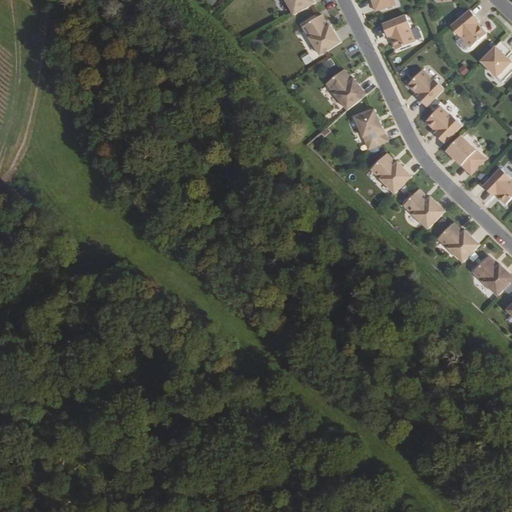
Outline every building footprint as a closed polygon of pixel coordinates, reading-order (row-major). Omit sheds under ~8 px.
[(316,3),(314,0),(287,0),(295,15),(316,3)] [(393,0),(370,0),(375,11),(395,5),(393,0)] [(470,11),(452,26),(460,37),(461,36),(471,48),(486,35),(476,23),(478,21),(470,11)] [(343,42),(332,25),(331,26),(323,15),(304,27),(323,56),(343,42)] [(405,16),(383,24),(388,37),(391,36),(396,50),(416,42),(405,16)] [(511,52),(502,42),(482,62),(503,83),(511,73),(511,62),(507,58),(511,52)] [(468,71),(463,66),(458,70),(463,76),(468,71)] [(325,86),(347,112),(369,93),(356,78),(354,79),(346,69),(325,86)] [(422,70),(407,85),(418,96),(416,97),(426,107),(444,89),(434,79),(433,80),(422,70)] [(461,126),(451,116),(451,117),(440,107),(425,122),(436,132),(434,134),(444,144),(461,126)] [(376,110),(356,118),(369,150),(390,141),(376,110)] [(471,147),(461,138),(445,154),(470,177),(487,160),(472,146),(471,147)] [(414,177),(399,162),(398,164),(388,154),(372,170),(396,194),(414,177)] [(494,196),(496,194),(507,205),(511,199),(511,181),(511,180),(511,179),(502,169),(484,187),(494,196)] [(446,212),(432,197),(431,199),(421,190),(405,206),(429,229),(446,212)] [(464,263),(481,245),(467,231),(465,233),(456,223),(440,240),(464,263)] [(511,283),(511,274),(502,265),(500,266),(491,257),(475,273),(499,296),(511,283)]
